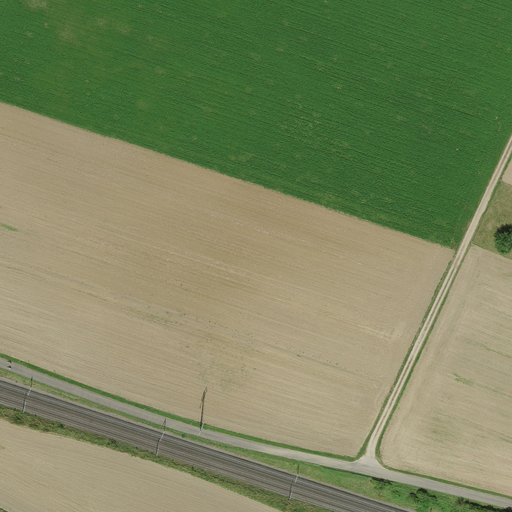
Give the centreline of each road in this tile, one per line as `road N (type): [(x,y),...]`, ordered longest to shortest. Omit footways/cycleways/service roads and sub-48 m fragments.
road 1 (track): [(0,362),(193,431),(511,504)]
road 2 (track): [(511,142),(366,469)]
